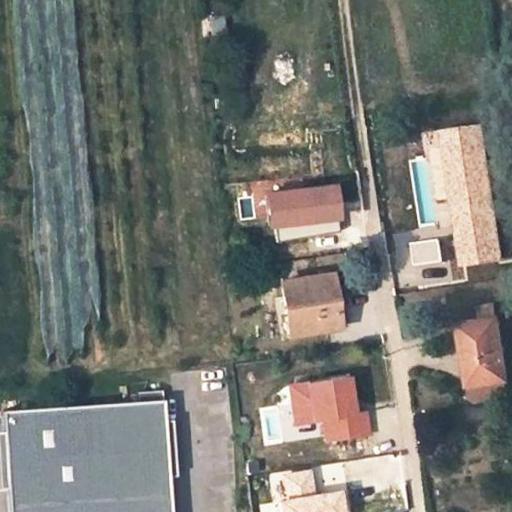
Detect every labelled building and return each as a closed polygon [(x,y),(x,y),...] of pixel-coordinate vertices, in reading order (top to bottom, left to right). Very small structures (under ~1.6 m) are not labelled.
[(433,202),(451,200),(459,264),(494,260),(478,127),(425,133),(433,202)] [(338,185),(269,194),(273,229),(343,221),(338,185)] [(437,240),(411,243),(414,266),(440,263),(437,240)] [(337,326),(330,274),(281,281),(288,334),(337,326)] [(497,320),(461,324),(470,386),(506,381),(497,320)] [(297,425),(327,421),(329,439),(369,434),(367,413),(358,414),(354,379),(293,386),(297,425)] [(169,511),(161,398),(0,409),(0,425),(6,511),(169,511)] [(314,471),(284,475),(287,501),(283,501),(284,511),(348,511),(346,494),(317,497),(314,471)]
